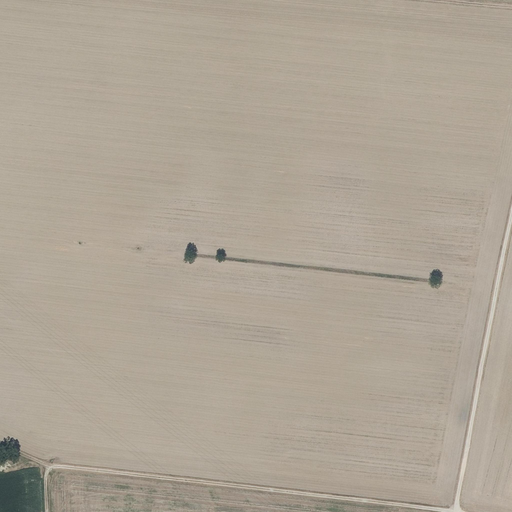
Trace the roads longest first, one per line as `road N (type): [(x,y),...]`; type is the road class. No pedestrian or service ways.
road 1 (track): [(191,0),(100,471)]
road 2 (track): [(456,511),(47,465)]
road 3 (unclassified): [(456,511),(511,214)]
